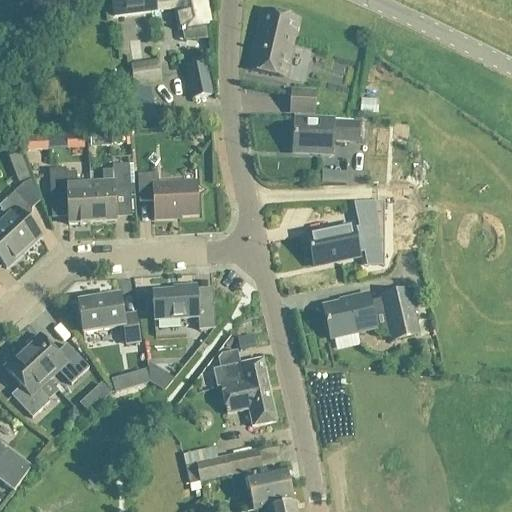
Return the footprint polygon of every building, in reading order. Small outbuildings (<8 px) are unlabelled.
[(204,0),(111,0),(114,16),(155,11),(155,10),(167,9),(174,8),(179,30),(209,24),(204,0)] [(297,20),(261,11),(248,70),(283,78),(297,20)] [(206,63),(184,67),(191,100),(212,96),(206,63)] [(148,86),(125,91),(133,125),(155,120),(148,86)] [(290,113),(313,114),(314,93),(291,91),(290,113)] [(294,120),(292,153),(330,156),(331,142),(358,144),(360,124),(294,120)] [(89,185),(91,225),(103,224),(115,223),(113,196),(125,195),(124,166),(111,167),(111,171),(101,172),(102,184),(89,185)] [(40,170),(27,174),(35,196),(47,191),(40,170)] [(91,225),(89,185),(75,185),(75,173),(64,174),(64,170),(47,171),(49,199),(65,199),(67,226),(79,225),(79,226),(91,225)] [(197,217),(195,183),(157,185),(156,175),(136,176),(138,203),(152,203),(153,221),(172,220),(172,218),(197,217)] [(0,210),(0,211),(0,210),(0,229),(22,253),(40,237),(22,218),(31,210),(14,192),(0,205),(0,210)] [(354,212),(357,228),(386,222),(383,206),(354,212)] [(178,246),(194,241),(188,221),(173,225),(178,246)] [(364,245),(357,247),(353,227),(306,237),(312,267),(366,255),(364,245)] [(0,264),(5,270),(22,253),(0,229),(0,264)] [(196,306),(195,288),(180,289),(180,292),(151,294),(153,322),(197,319),(198,331),(214,330),(212,305),(196,306)] [(331,340),(376,330),(373,317),(385,314),(392,344),(419,338),(408,292),(382,298),(383,301),(370,304),(368,296),(350,300),(351,303),(340,306),(340,304),(323,308),(331,340)] [(125,345),(139,343),(134,316),(122,318),(119,298),(77,304),(82,335),(122,329),(125,345)] [(252,335),(236,339),(239,353),(255,349),(252,335)] [(31,340),(19,351),(48,382),(58,373),(70,386),(87,369),(65,346),(56,355),(39,336),(33,342),(31,340)] [(48,382),(19,351),(7,362),(9,364),(3,370),(20,388),(10,397),(31,419),(49,403),(38,391),(48,382)] [(219,387),(264,377),(261,362),(260,358),(215,368),(219,387)] [(264,377),(219,387),(225,417),(248,412),(249,415),(252,429),(274,424),(264,377)] [(0,482),(12,492),(31,468),(5,448),(3,452),(0,449),(0,482)] [(226,458),(216,460),(214,448),(192,453),(194,464),(184,467),(188,485),(199,483),(230,477),(226,458)] [(251,511),(257,511),(292,504),(285,470),(265,474),(264,469),(261,469),(257,451),(226,458),(230,477),(243,474),(251,511)]
